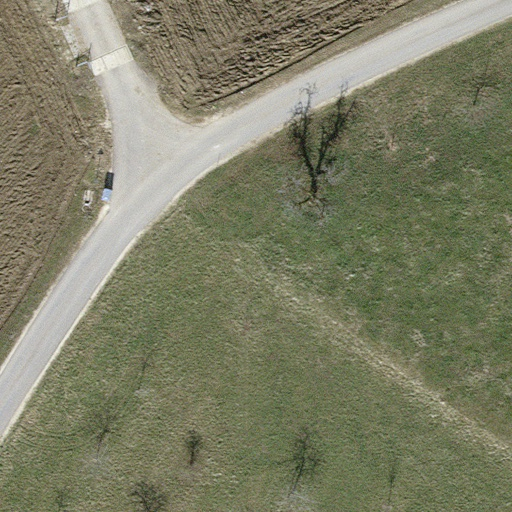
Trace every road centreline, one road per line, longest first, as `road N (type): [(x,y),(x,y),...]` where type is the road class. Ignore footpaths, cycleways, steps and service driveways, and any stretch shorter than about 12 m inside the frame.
road 1 (unclassified): [(510,0),(152,172)]
road 2 (unclassified): [(152,172),(0,413)]
road 3 (unclassified): [(88,0),(152,172)]
